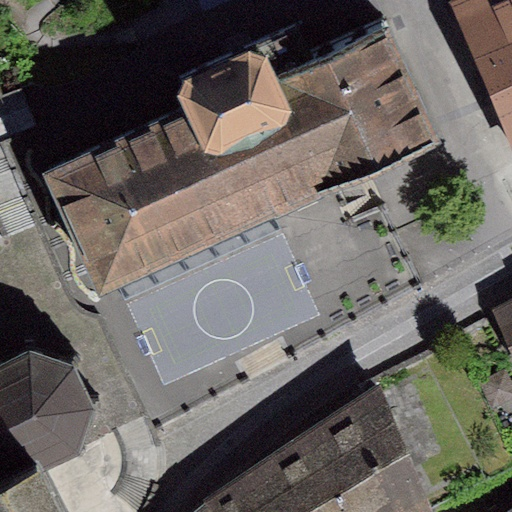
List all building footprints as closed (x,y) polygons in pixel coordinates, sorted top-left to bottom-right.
[(511,0),(467,0),(456,5),(511,124),(511,0)] [(383,16),(310,49),(297,21),(178,76),(191,103),(51,167),(103,281),(271,205),(275,214),(439,140),(383,16)] [(511,304),(497,312),(511,340),(511,304)] [(0,511),(68,511),(57,489),(43,460),(77,443),(93,401),(71,359),(29,346),(0,359),(0,511)] [(319,435),(367,511),(430,511),(382,392),(351,413),(319,435)] [(263,471),(289,511),(367,511),(319,435),(291,453),(263,471)] [(207,505),(211,511),(289,511),(263,471),(235,488),(207,505)] [(511,511),(511,498),(490,511),(511,511)]
